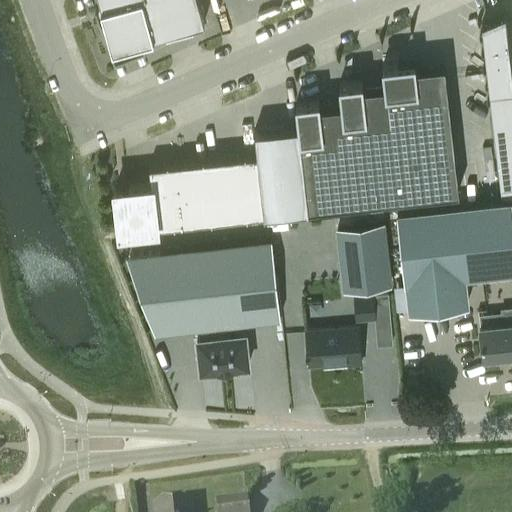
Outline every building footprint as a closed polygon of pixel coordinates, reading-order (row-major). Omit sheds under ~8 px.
[(100,0),(101,5),(104,16),(100,18),(114,57),(146,45),(143,38),(153,35),(165,31),(166,34),(167,34),(166,31),(191,24),(192,27),(193,27),(193,24),(204,21),(198,0),(100,0)] [(511,75),(505,12),(483,22),(500,185),(511,183),(511,75)] [(319,98),(296,100),(299,123),(308,206),(459,189),(445,62),(415,66),(414,59),(382,63),(385,83),(363,85),(362,79),(339,82),(341,101),(319,104),(319,98)] [(151,182),(114,185),(119,229),(156,226),(308,210),(308,206),(299,123),(254,128),(257,152),(149,164),(151,182)] [(511,216),(510,200),(395,213),(407,311),(467,305),(465,278),(511,271),(511,216)] [(382,223),(337,229),(344,288),(389,282),(382,223)] [(161,250),(130,254),(149,304),(155,319),(168,318),(169,328),(201,324),(237,320),(280,315),(272,236),(160,248),(161,250)] [(375,317),(374,292),(373,290),(353,292),(355,319),(375,317)] [(511,309),(503,311),(504,322),(479,325),(482,356),(511,353),(511,309)] [(199,336),(197,336),(197,338),(201,367),(200,367),(201,369),(202,368),(247,363),(247,364),(249,363),(249,362),(248,362),(245,331),(238,332),(237,320),(201,324),(202,336),(199,336)] [(308,363),(360,360),(358,325),(305,328),(308,363)] [(248,511),(247,497),(244,497),(214,500),(215,511),(248,511)] [(190,511),(190,503),(151,508),(151,511),(190,511)]
